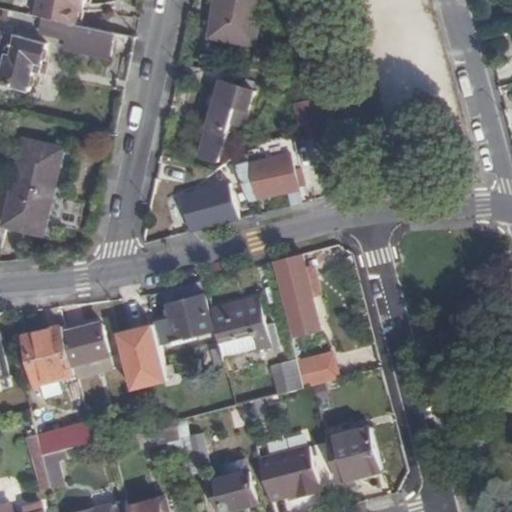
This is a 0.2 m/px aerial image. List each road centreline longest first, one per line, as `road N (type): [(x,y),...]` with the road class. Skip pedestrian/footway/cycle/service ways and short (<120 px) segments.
road 1 (residential): [(369,215),(443,508)]
road 2 (residential): [(163,0),(108,277)]
road 3 (residential): [(369,215),(108,277)]
road 4 (residential): [(511,204),(451,0)]
road 5 (residential): [(511,208),(369,215)]
